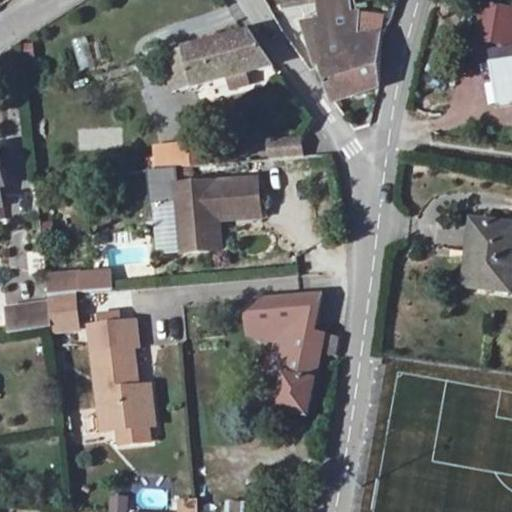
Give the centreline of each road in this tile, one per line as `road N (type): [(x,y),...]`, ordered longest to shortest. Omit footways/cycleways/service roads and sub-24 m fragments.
road 1 (residential): [(330,511),(372,178)]
road 2 (residential): [(372,178),(245,0)]
road 3 (residential): [(372,178),(395,71),(424,0)]
